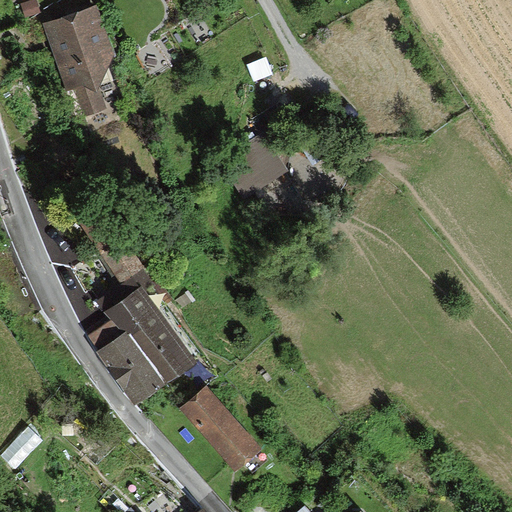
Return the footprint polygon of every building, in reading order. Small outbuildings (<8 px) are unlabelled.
[(37,0),(32,0),(21,3),(25,17),(41,12),(37,0)] [(97,4),(43,23),(65,91),(75,87),(85,115),(107,108),(100,87),(115,56),(97,4)] [(280,106),(260,119),(280,150),(300,137),(280,106)] [(244,199),(289,173),(266,134),(221,161),(244,199)] [(143,266),(105,204),(79,220),(117,282),(143,266)] [(195,359),(144,287),(106,312),(114,319),(89,337),(136,403),(195,359)] [(262,447),(211,387),(183,410),(234,471),(262,447)] [(321,511),(313,502),(300,511),(321,511)]
